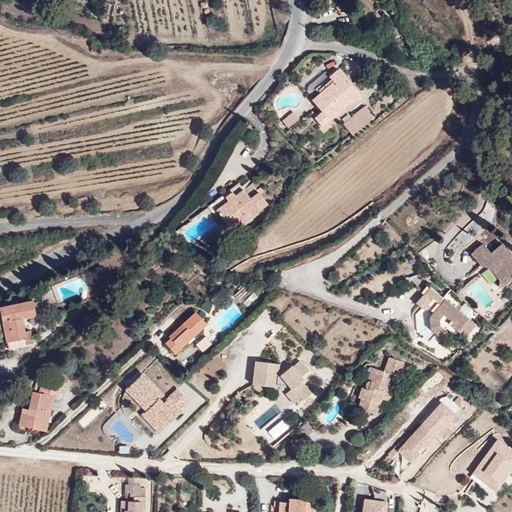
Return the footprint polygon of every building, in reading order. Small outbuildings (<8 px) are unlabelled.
[(338,20),(348,9),(343,3),(332,14),(338,20)] [(129,52),(129,35),(119,35),(120,52),(129,52)] [(102,61),(106,50),(94,47),(91,57),(102,61)] [(339,69),(334,64),(311,83),(318,90),(320,93),(334,80),(331,76),(339,69)] [(340,100),(346,95),(351,100),(359,92),(339,69),(331,76),(334,80),(320,93),(318,90),(310,97),(321,109),(313,116),(322,126),(344,105),(340,100)] [(344,105),(351,100),(346,95),(340,100),(344,105)] [(343,124),(351,134),(373,117),(364,106),(351,116),(352,117),(343,124)] [(299,119),(294,113),(283,122),(289,128),(299,119)] [(250,197),(259,189),(251,181),(242,189),(250,197)] [(232,228),(267,199),(259,189),(250,197),(242,189),(236,194),(233,191),(225,199),(227,201),(217,210),(232,228)] [(201,210),(179,231),(194,246),(216,225),(201,210)] [(511,281),(511,253),(507,246),(494,254),(485,241),(471,251),(480,266),(484,264),(501,288),(511,281)] [(109,278),(122,267),(114,258),(101,268),(109,278)] [(475,321),(427,284),(420,293),(428,299),(429,297),(436,302),(429,310),(426,315),(429,330),(432,332),(436,335),(441,331),(444,326),(439,323),(441,320),(463,336),(475,321)] [(246,299),(241,294),(233,302),(238,307),(246,299)] [(26,328),(39,325),(36,307),(24,309),(24,315),(3,318),(7,350),(29,346),(28,340),(26,328)] [(24,315),(24,309),(2,312),(3,318),(24,315)] [(174,360),(205,330),(191,317),(178,331),(181,334),(170,345),(168,343),(162,350),(174,360)] [(204,335),(195,343),(202,351),(211,343),(204,335)] [(37,349),(35,338),(28,340),(29,346),(30,354),(32,353),(37,349)] [(30,354),(29,346),(7,350),(8,358),(30,354)] [(254,361),(251,384),(276,387),(277,384),(287,386),(290,390),(285,394),(293,404),(298,401),(300,403),(312,394),(301,382),(303,380),(300,377),(308,371),(300,361),(278,375),(277,375),(278,364),(254,361)] [(388,405),(396,380),(400,381),(404,366),(389,361),(385,374),(376,371),(371,383),(367,387),(367,391),(368,393),(363,391),(359,402),(362,403),(359,413),(377,419),(383,404),(388,405)] [(188,406),(176,394),(162,408),(157,403),(162,399),(142,378),(128,391),(148,412),(145,415),(144,417),(161,435),(180,416),(179,415),(188,406)] [(20,428),(48,434),(55,400),(62,402),(64,390),(43,386),(41,395),(34,394),(31,412),(24,411),(20,428)] [(148,412),(128,391),(125,394),(145,415),(148,412)] [(93,408),(78,419),(82,425),(97,414),(93,408)] [(161,435),(144,417),(141,419),(158,437),(161,435)] [(423,454),(433,442),(420,430),(409,442),(420,452),(423,454)] [(415,457),(420,452),(409,442),(397,455),(410,468),(417,460),(415,457)] [(499,482),(511,468),(511,467),(511,449),(508,446),(499,457),(502,459),(489,473),(488,472),(480,481),(489,490),(485,495),(492,500),(504,486),(499,482)] [(142,511),(144,498),(140,498),(140,493),(124,491),(123,501),(128,502),(127,506),(120,506),(118,511),(142,511)] [(311,511),(312,509),(303,508),(303,505),(285,502),(285,505),(284,511),(311,511)] [(284,511),(285,505),(270,503),(269,511),(271,511),(284,511)]
